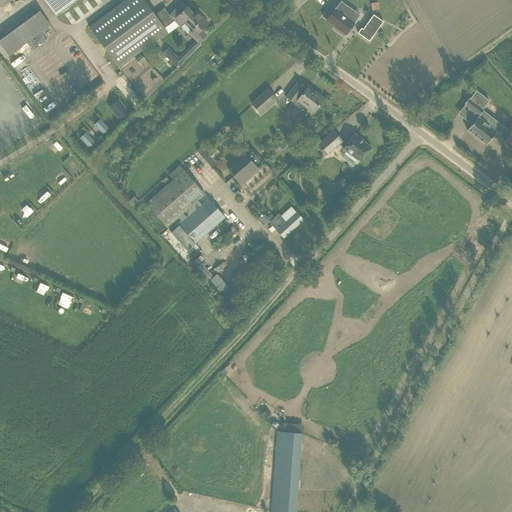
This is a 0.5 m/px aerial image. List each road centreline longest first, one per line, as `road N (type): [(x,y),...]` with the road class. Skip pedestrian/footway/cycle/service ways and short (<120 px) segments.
road 1 (track): [(419,133),(74,511)]
road 2 (residential): [(343,511),(511,213)]
road 3 (unclassified): [(511,199),(242,0)]
road 4 (track): [(511,29),(398,116)]
